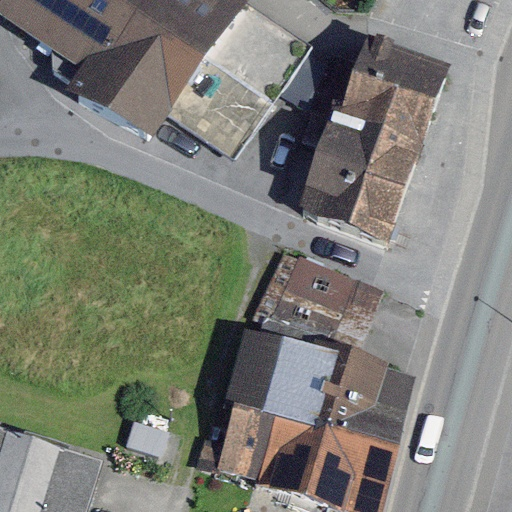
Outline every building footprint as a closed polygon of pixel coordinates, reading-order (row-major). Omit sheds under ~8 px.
[(241,161),(315,54),(235,0),(16,0),(2,22),(83,77),(70,96),(153,152),(177,117),(241,161)] [(456,80),(374,49),(310,218),(392,249),(456,80)] [(370,320),(388,275),(292,237),(275,282),(370,320)] [(327,511),(373,511),(409,382),(258,334),(217,480),(327,511)] [(92,511),(105,473),(0,439),(0,511),(92,511)]
